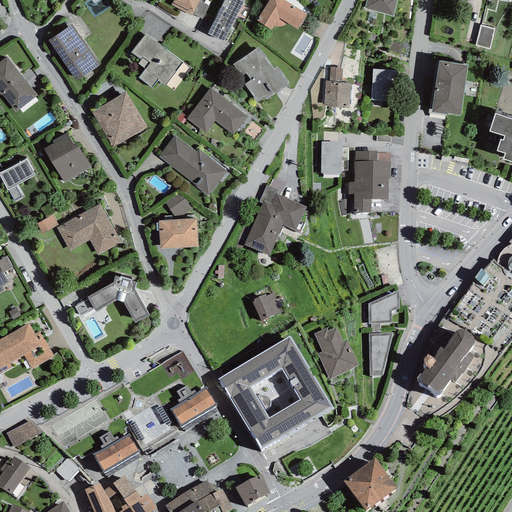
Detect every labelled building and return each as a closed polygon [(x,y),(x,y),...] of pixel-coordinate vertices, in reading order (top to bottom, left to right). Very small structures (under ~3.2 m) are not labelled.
[(200,0),(173,0),(171,5),(192,16),(193,14),(200,1),(200,0)] [(245,0),(225,0),(208,34),(224,42),(246,0),(245,0)] [(271,30),(274,26),(276,27),(281,26),(285,25),(288,23),(297,29),(306,14),(284,0),(269,0),(256,20),(271,30)] [(366,0),(364,9),(393,16),(397,0),(366,0)] [(202,19),(210,6),(200,1),(193,14),(202,19)] [(491,45),(495,22),(481,20),(477,43),(491,45)] [(71,25),(48,40),(76,82),(99,66),(71,25)] [(165,86),(183,63),(145,35),(131,53),(141,60),(138,64),(145,69),(138,78),(152,88),(158,81),(165,86)] [(400,54),(403,44),(392,41),(389,49),(400,54)] [(264,97),(266,100),(289,83),(277,66),(274,69),(258,47),(233,65),(242,76),(245,73),(251,80),(244,84),(257,102),(264,97)] [(7,57),(0,61),(0,92),(16,113),(38,95),(7,57)] [(468,65),(439,61),(432,112),(448,115),(448,114),(460,116),(468,65)] [(329,81),(342,82),(343,68),(330,67),(329,81)] [(399,70),(373,69),(371,100),(397,102),(399,70)] [(348,108),(350,83),(342,82),(329,81),(326,81),(324,106),(348,108)] [(248,116),(210,87),(186,119),(205,133),(215,121),(233,135),(248,116)] [(147,127),(126,91),(92,112),(113,147),(147,127)] [(511,118),(494,113),(488,131),(503,136),(502,139),(499,138),(495,151),(504,153),(502,159),(511,162),(511,118)] [(340,142),(340,132),(324,132),(323,142),(340,142)] [(53,143),(44,149),(64,183),(91,167),(77,144),(74,146),(66,133),(52,141),(53,143)] [(158,157),(179,173),(196,152),(175,135),(158,157)] [(320,173),(341,173),(341,171),(348,171),(348,149),(342,149),(342,142),(340,142),(323,142),(321,142),(320,173)] [(198,149),(196,152),(179,173),(208,196),(228,171),(198,149)] [(377,151),(355,152),(355,162),(377,162),(377,153),(377,151)] [(391,161),(391,153),(377,153),(377,162),(391,161)] [(35,176),(27,159),(0,172),(0,176),(7,190),(8,190),(16,186),(35,176)] [(355,162),(354,162),(354,182),(348,183),(348,194),(353,194),(353,214),(371,212),(371,200),(388,200),(388,179),(390,179),(391,161),(377,162),(355,162)] [(282,192),(286,183),(273,178),(270,187),(281,191),(282,192)] [(300,220),(306,207),(279,195),(281,191),(270,187),(266,185),(259,202),(262,203),(244,245),(269,256),(283,225),(295,231),(300,233),(305,223),(300,220)] [(23,198),(16,186),(8,190),(14,202),(23,198)] [(179,219),(193,208),(181,192),(165,203),(176,219),(179,219)] [(341,217),(351,215),(348,199),(338,201),(341,217)] [(99,203),(57,227),(70,251),(90,240),(98,255),(121,242),(99,203)] [(58,225),(53,215),(37,223),(43,234),(58,225)] [(176,219),(158,220),(160,249),(198,247),(196,219),(179,219),(176,219)] [(0,291),(3,290),(1,287),(8,282),(2,272),(11,267),(6,257),(0,260),(0,291)] [(149,315),(135,289),(137,283),(131,281),(132,280),(120,276),(120,278),(115,276),(112,283),(87,297),(88,298),(93,309),(95,312),(116,300),(123,303),(135,323),(149,315)] [(368,324),(370,324),(380,324),(391,322),(391,312),(399,308),(399,290),(368,304),(368,324)] [(252,300),(261,321),(282,312),(273,293),(266,296),(266,294),(252,300)] [(80,316),(93,309),(88,298),(74,306),(80,316)] [(21,316),(16,307),(8,311),(14,320),(21,316)] [(35,333),(29,323),(0,339),(0,369),(10,364),(24,355),(42,345),(35,333)] [(380,333),(380,324),(370,324),(371,334),(380,333)] [(317,354),(330,380),(360,366),(347,340),(343,341),(336,327),(328,330),(327,327),(313,334),(321,352),(317,354)] [(32,369),(54,356),(40,331),(35,333),(42,345),(24,355),(32,369)] [(368,334),(370,376),(382,376),(392,333),(380,333),(371,334),(368,334)] [(436,360),(418,385),(440,401),(452,384),(456,387),(475,360),(470,356),(474,351),(475,345),(472,341),(465,336),(460,335),(456,337),(454,340),(447,335),(438,342),(429,355),(436,360)] [(289,336),(217,379),(260,450),(334,408),(289,336)] [(0,374),(12,368),(10,364),(0,369),(0,374)] [(181,428),(218,405),(207,386),(196,393),(194,390),(191,392),(186,386),(177,391),(181,399),(178,400),(180,403),(170,408),(181,428)] [(166,426),(171,423),(161,405),(156,408),(166,426)] [(14,447),(43,433),(30,421),(6,433),(14,447)] [(140,442),(145,439),(134,421),(129,424),(140,442)] [(104,474),(141,452),(129,432),(118,439),(117,436),(113,438),(109,432),(99,437),(104,445),(101,446),(102,449),(92,454),(104,474)] [(68,479),(79,467),(67,456),(56,468),(68,479)] [(30,468),(14,457),(10,462),(3,471),(0,475),(0,487),(11,495),(30,468)] [(375,458),(344,481),(366,511),(397,488),(375,458)] [(10,462),(7,461),(0,470),(3,471),(10,462)] [(235,488),(246,506),(270,493),(261,474),(235,488)] [(136,491),(124,476),(113,483),(113,484),(119,492),(124,499),(136,491)] [(214,493),(206,480),(190,489),(166,506),(169,511),(179,511),(196,501),(212,494),(214,493)] [(94,511),(114,511),(112,504),(109,499),(104,491),(99,483),(84,490),(94,511)] [(104,491),(109,499),(119,492),(113,484),(104,491)] [(227,511),(233,509),(222,489),(214,493),(212,494),(196,501),(203,511),(227,511)] [(119,511),(151,511),(157,509),(147,494),(140,498),(136,491),(124,499),(123,499),(126,504),(121,507),(123,510),(119,511)] [(69,511),(63,501),(46,511),(69,511)] [(203,511),(196,501),(179,511),(203,511)]
